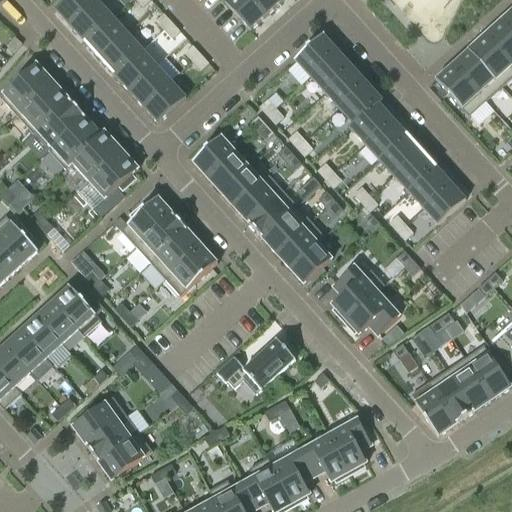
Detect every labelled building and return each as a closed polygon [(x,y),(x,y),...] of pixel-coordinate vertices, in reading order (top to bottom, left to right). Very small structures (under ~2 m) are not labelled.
[(69,0),(56,13),(71,30),(98,5),(103,0),(69,0)] [(151,2),(148,0),(135,0),(135,1),(143,10),(151,2)] [(250,0),(231,0),(225,5),(250,33),(267,18),(250,0)] [(280,0),(250,0),(267,18),(283,4),(280,0)] [(98,5),(71,30),(85,46),(113,21),(98,5)] [(511,13),(501,24),(511,36),(511,13)] [(164,17),(156,24),(164,33),(172,26),(164,17)] [(113,21),(85,46),(100,62),(127,37),(113,21)] [(511,36),(501,24),(484,39),(511,68),(511,36)] [(180,34),(172,26),(164,33),(172,42),(180,34)] [(127,37),(100,62),(114,78),(142,53),(127,37)] [(323,38),(295,64),(310,80),(339,55),(323,38)] [(484,39),(469,53),(502,90),(511,81),(511,68),(484,39)] [(14,56),(22,47),(15,40),(7,49),(14,56)] [(193,49),(185,56),(193,65),(201,57),(193,49)] [(142,53),(114,78),(129,94),(157,69),(142,53)] [(469,53),(453,68),(486,105),(502,90),(469,53)] [(339,55),(310,80),(325,96),(353,71),(339,55)] [(201,57),(193,65),(201,74),(209,66),(201,57)] [(157,69),(129,94),(143,110),(171,85),(170,84),(179,76),(166,62),(157,70),(157,69)] [(37,67),(0,101),(17,119),(54,86),(37,67)] [(453,68),(436,83),(442,90),(448,96),(469,120),(486,105),(453,68)] [(353,71),(325,96),(339,112),(367,87),(353,71)] [(171,85),(143,110),(158,126),(186,101),(171,85)] [(70,104),(54,86),(17,119),(34,138),(37,135),(37,134),(70,104)] [(367,87),(339,112),(353,127),(354,128),(378,106),(379,107),(383,104),(367,87)] [(448,96),(442,90),(437,94),(443,101),(448,96)] [(268,102),(260,110),(268,119),(276,111),(268,102)] [(53,152),(86,121),(70,104),(37,134),(37,135),(52,151),(53,152)] [(353,127),(350,131),(365,147),(392,122),(379,107),(378,106),(354,128),(353,127)] [(276,111),(268,119),(276,128),(284,120),(276,111)] [(258,119),(250,126),(258,135),(267,128),(258,119)] [(72,166),(102,139),(101,138),(86,121),(53,152),(52,151),(48,154),(66,173),(73,167),(72,166)] [(392,122),(365,147),(379,163),(407,138),(392,122)] [(267,128),(258,135),(266,144),(275,137),(267,128)] [(73,167),(89,184),(122,154),(105,135),(101,138),(102,139),(72,166),(73,167)] [(297,135),(289,142),(297,151),(305,144),(297,135)] [(407,138),(379,163),(394,179),(422,154),(407,138)] [(222,140),(193,165),(208,181),(236,156),(222,140)] [(305,144),(297,151),(305,160),(313,153),(305,144)] [(286,149),(278,157),(286,165),(294,158),(286,149)] [(123,194),(135,182),(132,179),(139,172),(122,154),(89,184),(105,203),(120,190),(123,194)] [(422,154),(394,179),(408,195),(436,170),(422,154)] [(236,156),(208,181),(221,196),(249,171),(236,156)] [(294,158),(286,165),(294,174),(302,167),(294,158)] [(326,166),(318,174),(326,183),(334,175),(326,166)] [(436,170),(408,195),(423,211),(451,186),(436,170)] [(249,171),(221,196),(235,211),(263,186),(262,185),(249,171)] [(334,175),(326,183),(334,192),(342,184),(334,175)] [(263,186),(235,211),(249,226),(284,195),(269,179),(262,185),(263,186)] [(314,180),(304,189),(311,197),(321,188),(314,180)] [(9,192),(0,183),(0,196),(1,198),(9,192)] [(451,186),(423,211),(438,228),(466,203),(451,186)] [(363,191),(355,199),(363,208),(371,200),(363,191)] [(17,200),(9,192),(1,198),(9,207),(17,200)] [(284,195),(249,226),(263,242),(298,210),(284,195)] [(327,195),(319,202),(327,211),(335,204),(327,195)] [(122,235),(136,251),(173,218),(159,202),(159,201),(158,200),(147,211),(143,207),(131,219),(134,222),(128,228),(121,234),(122,235)] [(371,200),(363,208),(371,216),(379,209),(371,200)] [(335,204),(327,211),(335,220),(343,213),(335,204)] [(298,210),(263,242),(276,257),(311,225),(298,210)] [(31,220),(39,229),(46,222),(38,213),(31,220)] [(188,234),(173,218),(136,251),(151,267),(188,234)] [(397,218),(389,226),(397,234),(405,227),(397,218)] [(6,219),(0,224),(0,246),(21,269),(37,255),(38,255),(38,254),(28,243),(31,239),(21,228),(17,231),(6,219)] [(373,219),(365,226),(373,235),(381,228),(373,219)] [(120,220),(114,226),(121,234),(128,228),(120,220)] [(39,229),(47,238),(54,231),(46,222),(39,229)] [(311,225),(276,257),(290,272),(318,247),(326,241),(311,225)] [(405,227),(397,234),(405,243),(413,236),(405,227)] [(165,283),(202,250),(188,234),(151,267),(165,283)] [(0,246),(0,278),(5,284),(21,269),(0,246)] [(318,247),(290,272),(304,287),(332,262),(318,247)] [(217,266),(202,250),(165,283),(180,299),(180,300),(206,277),(215,269),(218,266),(217,265),(217,266)] [(405,254),(396,261),(405,270),(413,263),(405,254)] [(413,263),(405,270),(413,279),(420,272),(413,263)] [(215,269),(206,277),(212,283),(221,275),(215,269)] [(342,299),(332,308),(335,312),(333,313),(344,325),(377,295),(378,295),(385,289),(371,273),(364,280),(355,270),(333,290),(342,299)] [(86,281),(94,290),(101,283),(93,274),(86,281)] [(496,276),(487,284),(494,292),(503,284),(496,276)] [(109,292),(101,283),(94,290),(102,299),(109,292)] [(487,284),(478,292),(485,300),(494,292),(487,284)] [(78,333),(84,340),(101,326),(102,325),(95,317),(76,296),(70,289),(69,290),(69,291),(53,305),(79,333),(78,333)] [(84,289),(76,296),(95,317),(103,310),(84,289)] [(377,295),(344,325),(355,337),(356,335),(359,338),(369,329),(378,339),(400,320),(378,295),(377,295)] [(78,333),(79,333),(53,305),(37,319),(63,347),(78,333)] [(130,315),(122,306),(115,313),(123,322),(130,315)] [(138,324),(130,315),(123,322),(131,330),(138,324)] [(449,316),(439,323),(445,332),(455,325),(449,316)] [(21,334),(47,362),(63,347),(37,319),(21,334)] [(439,323),(429,330),(435,339),(445,332),(439,323)] [(511,326),(491,346),(511,368),(511,326)] [(21,334),(5,348),(31,376),(47,362),(21,334)] [(421,335),(412,341),(425,361),(434,355),(421,335)] [(235,361),(217,377),(225,386),(227,384),(235,392),(244,384),(257,398),(295,363),(278,344),(242,376),(240,373),(243,370),(235,361)] [(403,347),(393,354),(399,363),(409,356),(403,347)] [(5,348),(0,353),(0,374),(15,391),(16,390),(31,376),(5,348)] [(129,355),(137,364),(145,357),(137,348),(129,355)] [(484,349),(465,362),(493,403),(511,390),(484,349)] [(146,373),(153,366),(145,357),(137,364),(146,373)] [(465,362),(447,374),(475,415),(493,403),(465,362)] [(102,373),(93,381),(100,388),(108,380),(102,373)] [(15,391),(0,374),(0,408),(5,414),(5,412),(22,397),(16,390),(15,391)] [(429,386),(428,387),(434,394),(435,394),(457,427),(475,415),(447,374),(429,386)] [(323,376),(314,384),(321,391),(330,383),(323,376)] [(100,388),(93,381),(84,389),(91,396),(100,388)] [(428,387),(412,398),(417,406),(416,406),(438,440),(457,427),(435,394),(434,394),(428,387)] [(186,402),(178,393),(170,400),(179,409),(186,402)] [(141,409),(152,426),(170,414),(159,397),(141,409)] [(69,401),(60,409),(67,416),(76,408),(69,401)] [(86,448),(127,419),(114,401),(73,430),(86,448)] [(194,411),(186,402),(179,409),(186,418),(194,411)] [(285,404),(275,410),(280,418),(290,412),(285,404)] [(64,419),(67,416),(60,409),(51,417),(58,424),(64,419)] [(275,410),(264,415),(269,424),(280,418),(275,410)] [(140,434),(150,427),(139,411),(129,417),(140,434)] [(86,448),(99,466),(139,437),(127,419),(86,448)] [(358,423),(328,439),(350,478),(364,470),(363,468),(367,466),(360,455),(372,448),(358,423)] [(225,429),(215,435),(220,443),(230,438),(225,429)] [(34,432),(27,438),(35,447),(42,441),(34,432)] [(209,449),(220,443),(215,435),(204,441),(209,449)] [(139,437),(99,466),(112,484),(153,455),(139,437)] [(328,439),(300,455),(314,480),(325,474),(332,486),(335,484),(337,486),(350,478),(328,439)] [(304,486),(314,480),(300,455),(273,470),(272,471),(294,510),(308,502),(306,500),(310,498),(304,486)] [(254,480),(243,486),(258,511),(268,506),(271,511),(289,511),(294,510),(272,471),(273,470),(268,462),(267,462),(249,472),(254,480)] [(177,475),(172,467),(162,473),(166,481),(177,475)] [(156,487),(166,481),(162,473),(151,478),(156,487)] [(228,484),(209,494),(214,503),(215,502),(220,511),(257,511),(258,511),(243,486),(233,492),(228,484)] [(220,511),(215,502),(214,503),(197,511),(220,511)]
